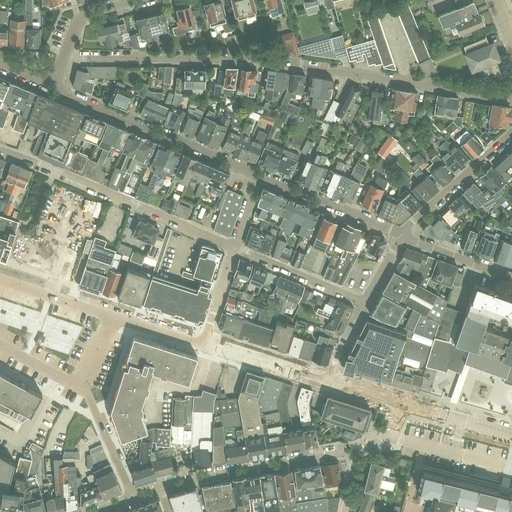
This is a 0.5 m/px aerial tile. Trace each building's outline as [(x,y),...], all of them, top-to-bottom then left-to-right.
[(225,16),(221,0),(212,2),(212,1),(210,0),(209,0),(205,1),(204,3),(209,21),(210,27),(223,23),(225,32),(233,30),(229,15),(225,16)] [(232,0),(236,15),(238,20),(256,15),(255,10),(252,0),(232,0)] [(266,0),(268,6),(270,12),(278,10),(278,12),(284,11),(282,3),(284,2),(283,0),(266,0)] [(479,14),(479,13),(477,14),(473,2),(469,3),(467,0),(454,0),(458,8),(447,12),(439,15),(443,26),(448,24),(452,35),(454,34),(455,35),(458,34),(458,32),(459,32),(460,32),(461,32),(463,36),(472,33),(470,28),(483,23),(482,22),(483,22),(483,21),(484,19),(482,15),(480,14),(479,14)] [(408,5),(405,6),(396,10),(399,16),(411,11),(408,5)] [(179,26),(172,28),(175,39),(178,47),(180,47),(185,47),(187,47),(183,33),(188,32),(188,31),(196,29),(194,23),(193,17),(200,15),(198,9),(191,11),(190,6),(177,9),(180,20),(178,20),(179,26)] [(411,11),(399,16),(401,22),(413,17),(411,11)] [(8,18),(8,13),(0,12),(0,44),(7,45),(8,18)] [(160,47),(158,41),(160,41),(158,35),(168,32),(167,30),(169,30),(164,12),(156,14),(156,15),(147,17),(154,47),(160,47)] [(33,46),(40,46),(40,29),(31,29),(32,14),(31,14),(27,14),(26,29),(26,46),(33,46)] [(378,16),(367,20),(369,25),(380,21),(378,16)] [(149,47),(154,47),(147,17),(145,18),(144,17),(136,19),(136,20),(140,32),(136,33),(139,42),(147,40),(149,47)] [(413,17),(401,22),(403,28),(416,23),(413,17)] [(25,20),(17,19),(11,19),(10,28),(9,45),(23,46),(25,20)] [(380,21),(369,25),(371,30),(382,27),(380,21)] [(416,23),(403,28),(406,33),(418,28),(416,23)] [(115,25),(98,29),(100,38),(103,37),(105,46),(112,45),(118,43),(124,41),(123,41),(122,35),(119,35),(118,34),(121,33),(121,31),(125,30),(124,24),(119,25),(119,24),(115,25)] [(382,27),(371,30),(373,35),(383,32),(382,27)] [(418,28),(406,33),(408,39),(420,34),(418,28)] [(383,32),(373,35),(374,39),(375,40),(385,37),(383,32)] [(140,47),(139,42),(136,33),(130,34),(131,39),(133,47),(138,47),(140,47)] [(238,47),(235,36),(234,33),(226,35),(229,48),(238,48),(238,47)] [(276,49),(275,51),(277,51),(293,54),(293,53),(300,54),(299,53),(298,47),(294,33),(283,36),(284,43),(269,47),(270,48),(276,49)] [(244,47),(241,34),(235,36),(238,47),(244,47)] [(420,34),(408,39),(411,45),(423,40),(420,34)] [(331,37),(298,47),(299,53),(336,58),(337,58),(337,57),(336,58),(334,51),(331,38),(332,38),(331,37)] [(385,37),(375,40),(376,45),(387,42),(385,37)] [(464,47),(470,62),(476,60),(478,76),(484,77),(490,76),(495,76),(501,74),(486,37),(464,47)] [(365,44),(359,45),(361,51),(365,50),(366,53),(365,53),(368,65),(375,63),(375,65),(382,63),(382,61),(380,56),(378,50),(376,45),(375,40),(374,39),(365,42),(365,44)] [(423,40),(411,45),(413,51),(425,46),(423,40)] [(387,42),(376,45),(378,50),(388,47),(387,42)] [(352,45),(346,47),(349,61),(356,59),(353,47),(352,45)] [(359,45),(353,47),(356,59),(356,61),(363,60),(361,51),(359,45)] [(425,46),(413,51),(416,56),(427,51),(425,46)] [(388,47),(378,50),(380,56),(390,52),(388,47)] [(427,51),(416,56),(418,63),(419,63),(430,58),(427,51)] [(390,52),(380,56),(382,61),(392,57),(390,52)] [(392,57),(382,61),(382,63),(383,66),(394,63),(392,57)] [(430,58),(419,63),(423,73),(423,74),(425,74),(433,75),(439,76),(439,75),(438,75),(431,57),(430,58)] [(115,78),(118,66),(83,66),(82,70),(77,69),(73,86),(85,91),(90,93),(91,92),(92,90),(93,88),(93,86),(92,84),(91,82),(87,82),(89,75),(109,75),(109,78),(115,78)] [(171,84),(173,67),(166,67),(164,80),(164,83),(171,84)] [(235,88),(238,68),(226,68),(226,71),(223,86),(228,87),(226,95),(232,96),(233,88),(235,88)] [(257,71),(249,70),(249,69),(243,68),(243,69),(241,69),(239,87),(238,87),(238,93),(248,95),(254,96),(255,90),(256,90),(257,82),(255,82),(257,71)] [(175,92),(185,93),(185,87),(195,87),(195,89),(196,89),(196,91),(202,91),(202,89),(204,89),(204,87),(206,87),(206,80),(208,80),(208,71),(206,71),(206,70),(205,70),(185,70),(185,69),(184,69),(184,77),(177,77),(175,92)] [(271,100),(276,71),(266,69),(263,87),(268,88),(267,99),(271,100)] [(223,86),(226,71),(219,70),(218,80),(217,85),(223,86)] [(283,93),(286,72),(276,71),(271,100),(277,100),(278,92),(283,93)] [(303,93),(306,75),(292,73),(290,90),(287,89),(279,109),(284,111),(291,113),(296,116),(297,116),(300,108),(288,103),(291,98),(294,99),(295,92),(303,93)] [(317,107),(322,78),(310,76),(307,98),(312,99),(311,106),(317,107)] [(0,104),(1,103),(10,81),(0,77),(0,104)] [(330,102),(333,80),(322,78),(317,107),(323,108),(324,101),(330,102)] [(27,121),(37,93),(10,81),(1,103),(0,104),(0,125),(2,126),(11,105),(13,106),(14,104),(24,108),(22,114),(19,113),(13,128),(22,132),(27,121)] [(133,94),(122,89),(124,84),(117,81),(116,85),(113,84),(111,91),(113,92),(109,102),(127,109),(133,94)] [(143,82),(137,95),(144,98),(147,89),(149,84),(143,82)] [(353,86),(350,85),(335,114),(351,122),(360,102),(353,99),(359,88),(353,85),(353,86)] [(158,103),(161,97),(157,96),(158,94),(147,89),(144,98),(147,99),(140,115),(151,119),(158,103)] [(400,121),(405,90),(393,89),(389,112),(396,113),(395,120),(400,121)] [(374,90),(373,91),(371,91),(367,117),(375,118),(374,122),(380,123),(383,103),(381,102),(383,92),(377,92),(377,90),(374,90)] [(414,116),(417,92),(405,90),(400,121),(407,122),(408,115),(414,116)] [(183,96),(185,93),(175,92),(174,94),(169,92),(164,105),(158,103),(151,119),(161,123),(168,107),(170,108),(173,100),(174,100),(174,95),(183,96)] [(84,112),(37,93),(27,121),(41,127),(38,136),(32,154),(38,156),(64,167),(84,112)] [(178,109),(183,96),(174,95),(174,100),(173,100),(170,108),(163,124),(177,130),(185,112),(178,109)] [(460,102),(458,99),(438,95),(435,113),(449,115),(448,118),(454,119),(453,121),(445,129),(449,134),(455,129),(456,129),(461,124),(462,121),(462,118),(455,116),(456,108),(457,108),(459,106),(460,102)] [(341,103),(334,100),(324,118),(332,122),(341,103)] [(416,115),(418,116),(420,119),(427,109),(423,105),(416,115)] [(504,125),(506,125),(507,119),(510,120),(511,110),(509,110),(509,107),(495,105),(493,106),(490,106),(488,113),(491,114),(486,114),(484,116),(483,119),(485,122),(490,123),(489,131),(497,132),(499,131),(499,127),(504,128),(504,125)] [(264,115),(275,120),(278,112),(268,107),(264,115)] [(186,134),(192,136),(199,121),(199,120),(203,111),(196,108),(192,117),(187,115),(180,131),(186,133),(186,134)] [(241,110),(237,109),(233,108),(233,111),(234,111),(233,117),(232,119),(230,123),(232,124),(222,149),(233,153),(241,133),(243,128),(239,126),(241,118),(238,117),(241,110)] [(234,111),(233,111),(226,108),(224,114),(232,117),(232,119),(233,117),(234,111)] [(218,116),(219,116),(215,114),(215,112),(209,110),(205,117),(196,138),(207,143),(218,116)] [(464,110),(462,121),(472,130),(476,125),(469,119),(471,112),(464,110)] [(64,167),(65,168),(81,175),(88,159),(89,156),(79,152),(81,146),(82,146),(85,140),(94,144),(104,121),(94,117),(84,112),(64,167)] [(275,120),(264,115),(262,115),(260,119),(273,124),(275,120)] [(207,143),(218,147),(227,127),(227,126),(230,119),(223,116),(222,117),(219,116),(218,116),(207,143)] [(423,122),(420,119),(418,116),(410,124),(415,130),(423,122)] [(243,158),(254,133),(251,131),(253,125),(245,122),(243,128),(241,133),(233,153),(243,158)] [(107,156),(119,127),(108,123),(98,145),(103,147),(98,160),(100,160),(98,163),(103,165),(107,156)] [(122,149),(129,131),(119,127),(107,156),(103,165),(108,167),(115,150),(120,152),(121,148),(122,149)] [(461,135),(456,129),(455,129),(449,134),(456,140),(472,158),(483,147),(472,135),(464,142),(459,137),(461,135)] [(243,158),(254,162),(266,133),(260,131),(258,134),(254,133),(243,158)] [(128,166),(141,136),(131,132),(123,152),(127,153),(123,164),(128,166)] [(348,142),(355,146),(360,138),(352,134),(348,142)] [(390,135),(378,154),(385,159),(388,155),(398,141),(390,135)] [(146,167),(156,143),(141,136),(128,166),(127,168),(132,171),(136,163),(146,167)] [(456,144),(455,143),(454,143),(453,142),(452,142),(451,142),(450,142),(449,142),(443,136),(439,140),(463,166),(470,159),(456,144)] [(361,139),(358,144),(365,148),(368,143),(361,139)] [(456,172),(463,166),(439,140),(435,143),(442,150),(439,154),(456,172)] [(274,171),(283,148),(277,146),(277,145),(267,141),(258,164),(274,171)] [(322,154),(324,149),(325,147),(326,144),(320,142),(312,162),(307,160),(306,162),(305,162),(304,165),(304,166),(298,181),(308,185),(322,154)] [(308,142),(301,155),(305,157),(312,144),(308,142)] [(417,166),(425,158),(410,142),(403,149),(417,166)] [(156,184),(170,149),(159,144),(149,168),(155,170),(152,177),(144,173),(142,178),(134,197),(148,202),(152,191),(156,184)] [(511,147),(493,165),(500,173),(503,170),(511,161),(511,147)] [(274,171),(290,177),(299,154),(289,150),(289,151),(283,148),(274,171)] [(172,178),(182,154),(170,149),(156,184),(161,186),(166,175),(172,178)] [(186,182),(187,181),(196,159),(183,154),(173,179),(179,182),(180,180),(186,182)] [(323,167),(327,156),(322,154),(308,185),(318,189),(327,169),(323,167)] [(442,185),(454,174),(437,154),(430,159),(434,163),(428,169),(442,185)] [(384,160),(391,165),(395,159),(388,155),(385,159),(384,160)] [(103,165),(98,163),(88,159),(81,175),(96,181),(101,170),(103,165)] [(206,181),(213,166),(196,159),(187,181),(194,184),(196,181),(200,183),(202,179),(206,181)] [(381,173),(387,165),(380,159),(374,168),(381,173)] [(329,169),(320,190),(331,194),(340,174),(342,168),(344,163),(338,161),(334,171),(329,169)] [(11,193),(21,167),(12,163),(4,182),(9,183),(6,191),(11,193)] [(359,182),(361,177),(362,177),(367,167),(356,163),(350,178),(349,178),(341,199),(351,203),(359,182)] [(222,192),(224,187),(230,174),(222,170),(213,166),(206,181),(212,183),(210,187),(212,188),(210,193),(212,194),(212,195),(219,198),(222,192)] [(31,171),(21,167),(11,193),(8,201),(4,213),(10,215),(14,203),(13,202),(16,195),(19,187),(24,189),(31,171)] [(118,190),(126,171),(115,167),(110,180),(107,185),(118,190)] [(482,183),(486,187),(496,198),(500,203),(501,204),(506,199),(501,194),(503,192),(498,188),(505,182),(491,167),(480,177),(481,178),(479,180),(482,183)] [(331,194),(341,199),(349,178),(344,176),(347,170),(342,168),(340,174),(331,194)] [(427,198),(438,188),(427,176),(426,176),(418,168),(413,172),(418,178),(413,183),(416,186),(415,186),(427,198)] [(107,185),(110,180),(103,178),(106,172),(101,170),(96,181),(107,185)] [(503,170),(500,173),(507,181),(511,178),(503,170)] [(134,197),(142,178),(126,171),(118,190),(134,197)] [(398,177),(407,186),(412,181),(404,172),(398,177)] [(370,184),(362,203),(375,209),(385,184),(387,181),(378,177),(374,185),(370,184)] [(486,187),(481,191),(474,183),(464,192),(477,206),(481,202),(490,211),(500,203),(496,198),(486,187)] [(259,216),(264,218),(274,193),(263,188),(261,192),(257,204),(263,206),(259,216)] [(227,189),(213,230),(230,237),(235,221),(243,195),(228,189),(227,189)] [(410,213),(421,204),(409,191),(405,189),(398,196),(400,199),(399,200),(410,213)] [(148,202),(158,207),(162,196),(152,191),(148,202)] [(280,214),(287,198),(274,193),(264,218),(269,221),(269,222),(275,225),(275,223),(277,219),(279,214),(280,214)] [(450,207),(457,215),(471,202),(462,193),(448,206),(450,207)] [(396,203),(396,198),(388,195),(386,198),(385,198),(378,214),(390,220),(397,204),(396,203)] [(400,223),(410,213),(399,200),(400,199),(398,196),(396,198),(396,203),(397,204),(390,220),(398,223),(400,223)] [(165,199),(161,208),(174,213),(178,204),(179,202),(171,198),(170,201),(165,199)] [(281,225),(286,228),(297,202),(287,198),(280,214),(279,214),(277,219),(282,221),(281,225)] [(300,228),(309,207),(297,202),(286,228),(285,231),(290,233),(293,225),(300,228)] [(178,204),(174,213),(187,219),(191,210),(178,204)] [(316,219),(319,211),(309,207),(300,228),(298,233),(307,236),(306,238),(312,240),(316,229),(315,229),(318,220),(316,219)] [(439,214),(424,228),(425,233),(443,240),(444,238),(450,241),(462,221),(457,215),(450,207),(440,216),(439,214)] [(0,258),(6,260),(19,221),(0,214),(0,258)] [(334,229),(336,223),(323,217),(316,235),(315,234),(311,244),(328,251),(328,250),(329,251),(338,230),(336,229),(334,229)] [(259,250),(267,227),(268,222),(262,219),(261,225),(263,226),(262,231),(251,226),(245,244),(259,250)] [(461,246),(472,251),(479,233),(479,232),(482,222),(476,220),(472,230),(467,228),(461,246)] [(157,260),(164,239),(156,236),(159,229),(152,226),(153,224),(147,222),(147,224),(140,221),(133,235),(152,243),(147,256),(157,260)] [(340,257),(353,226),(344,222),(340,232),(339,232),(339,230),(338,230),(329,251),(332,251),(330,256),(332,256),(329,263),(323,277),(330,280),(339,259),(339,257),(340,257)] [(355,251),(363,230),(353,226),(340,257),(345,259),(346,258),(354,262),(359,252),(355,251)] [(259,250),(269,254),(277,231),(267,227),(259,250)] [(151,277),(156,278),(171,230),(167,228),(164,239),(157,260),(151,277)] [(476,252),(491,258),(500,235),(495,233),(495,234),(493,240),(490,239),(491,234),(484,232),(483,236),(482,236),(476,252)] [(362,247),(380,256),(386,244),(385,239),(374,234),(369,245),(365,242),(362,247)] [(104,247),(106,241),(95,237),(94,241),(89,254),(79,285),(102,292),(116,251),(104,247)] [(287,262),(291,252),(283,249),(286,241),(277,238),(271,255),(287,262)] [(493,258),(511,265),(511,238),(509,243),(500,239),(493,258)] [(89,254),(94,241),(87,239),(83,252),(89,254)] [(197,260),(216,266),(221,253),(213,250),(214,248),(202,244),(197,260)] [(425,264),(428,256),(423,254),(407,248),(399,261),(399,262),(394,271),(394,270),(394,271),(404,276),(410,266),(417,269),(422,272),(425,264)] [(300,268),(306,254),(296,250),(290,263),(300,267),(300,268)] [(143,263),(145,256),(133,252),(130,259),(143,263)] [(115,271),(119,261),(121,256),(116,254),(110,270),(102,293),(114,296),(122,273),(115,271)] [(425,288),(436,258),(428,256),(425,264),(422,272),(418,284),(425,288)] [(354,262),(346,258),(345,259),(340,257),(339,257),(339,259),(330,280),(342,285),(354,262)] [(247,280),(252,264),(240,259),(232,283),(237,285),(239,277),(247,280)] [(441,282),(447,263),(437,259),(431,278),(441,282)] [(212,280),(216,266),(197,260),(193,274),(212,280)] [(447,263),(441,282),(450,285),(457,266),(447,263)] [(257,294),(267,271),(255,266),(254,268),(250,280),(257,283),(251,299),(255,301),(257,294)] [(130,301),(139,273),(128,269),(118,297),(130,301)] [(212,280),(193,274),(183,271),(182,276),(200,282),(197,291),(199,292),(190,320),(200,323),(203,322),(211,296),(207,294),(212,280)] [(418,284),(404,276),(394,271),(382,291),(407,305),(413,309),(421,313),(439,323),(445,306),(447,300),(425,288),(418,284)] [(139,273),(130,301),(140,305),(150,276),(139,273)] [(278,293),(271,310),(274,310),(279,313),(292,281),(280,276),(274,292),(278,293)] [(164,281),(156,278),(151,277),(142,305),(155,309),(164,281)] [(166,313),(175,284),(164,281),(155,309),(166,313)] [(297,303),(304,286),(292,281),(279,313),(283,314),(286,308),(290,309),(294,301),(297,303)] [(511,296),(510,296),(497,291),(490,288),(490,289),(476,284),(476,283),(475,283),(475,284),(470,298),(469,299),(470,299),(465,313),(464,314),(460,327),(459,328),(455,342),(454,342),(454,343),(434,337),(433,339),(431,346),(425,366),(446,372),(447,372),(448,368),(461,373),(463,368),(467,370),(469,364),(505,376),(504,379),(503,382),(511,385),(511,296)] [(178,317),(187,288),(175,284),(166,313),(178,317)] [(199,292),(197,291),(187,288),(178,317),(190,320),(199,292)] [(230,288),(229,294),(242,298),(244,293),(230,288)] [(311,298),(313,292),(306,289),(301,301),(308,304),(309,303),(314,306),(316,300),(311,298)] [(396,325),(406,306),(382,292),(370,314),(380,319),(396,325)] [(227,332),(238,300),(238,299),(228,296),(225,305),(223,312),(218,326),(219,326),(221,330),(227,332)] [(318,308),(347,320),(353,307),(338,301),(330,298),(328,303),(335,307),(332,313),(319,307),(318,308)] [(237,335),(247,304),(248,303),(238,300),(227,332),(237,335)] [(256,311),(257,307),(247,304),(237,335),(247,339),(253,322),(256,311)] [(435,335),(446,339),(452,322),(458,324),(462,312),(445,306),(439,323),(435,335)] [(257,342),(267,310),(257,307),(256,311),(260,313),(257,323),(253,322),(247,339),(257,342)] [(342,332),(347,320),(318,308),(316,312),(329,318),(326,325),(342,332)] [(268,309),(267,310),(257,342),(268,345),(273,328),(269,327),(274,310),(271,310),(268,309)] [(413,331),(421,313),(413,309),(404,328),(413,331)] [(435,335),(439,323),(421,313),(413,331),(412,332),(433,339),(434,337),(435,335)] [(302,338),(307,322),(296,318),(293,328),(298,330),(297,335),(293,334),(287,351),(298,355),(303,338),(302,338)] [(405,336),(406,333),(366,320),(351,350),(347,358),(345,365),(348,371),(390,383),(391,378),(394,365),(397,355),(405,336)] [(286,350),(294,325),(287,322),(286,325),(277,322),(271,340),(270,340),(269,345),(270,345),(270,344),(277,346),(277,347),(286,350)] [(320,332),(319,334),(328,337),(329,337),(338,340),(341,334),(334,332),(322,328),(320,332)] [(335,348),(339,340),(338,340),(329,337),(328,337),(319,334),(315,349),(315,350),(312,359),(326,363),(328,362),(333,347),(335,348)] [(121,439),(142,431),(147,430),(140,409),(151,375),(149,374),(150,371),(189,383),(197,356),(133,336),(126,360),(133,362),(132,365),(131,368),(124,366),(110,409),(121,439)] [(418,391),(425,366),(431,346),(405,336),(397,355),(394,365),(391,378),(390,383),(418,391)] [(298,355),(310,358),(315,342),(303,338),(298,355)] [(258,400),(265,376),(247,370),(246,372),(238,398),(248,457),(267,453),(258,400)] [(0,371),(0,409),(23,422),(31,415),(42,394),(0,371)] [(277,403),(284,382),(265,376),(258,400),(267,453),(286,450),(277,403)] [(287,403),(290,394),(293,385),(284,382),(277,403),(286,450),(305,447),(301,422),(291,424),(287,403)] [(309,403),(310,400),(313,391),(301,387),(298,397),(297,402),(301,422),(305,447),(318,444),(317,444),(318,444),(318,439),(317,439),(314,423),(311,424),(309,408),(309,403)] [(213,411),(214,400),(216,394),(203,389),(201,395),(193,396),(192,411),(213,411)] [(192,411),(193,396),(185,396),(185,399),(173,398),(172,424),(184,425),(183,430),(191,430),(192,411)] [(341,429),(341,431),(343,434),(346,436),(349,437),(353,437),(356,435),(359,433),(360,429),(363,430),(370,409),(328,396),(321,417),(324,418),(323,420),(330,427),(335,423),(335,421),(342,423),(341,425),(341,427),(341,429)] [(212,463),(248,457),(238,398),(238,399),(214,400),(213,411),(212,448),(212,463)] [(212,448),(213,411),(192,411),(191,430),(191,445),(191,451),(193,451),(195,466),(211,463),(209,448),(212,448)] [(183,430),(184,425),(172,424),(171,428),(171,443),(183,443),(183,445),(191,445),(191,430),(183,430)] [(157,432),(157,428),(154,427),(147,430),(142,431),(141,441),(140,461),(129,466),(136,483),(156,477),(152,462),(157,460),(154,452),(150,453),(151,443),(156,441),(156,436),(157,432)] [(156,441),(156,446),(170,447),(171,428),(157,428),(157,432),(156,436),(156,441)] [(20,457),(11,490),(24,491),(24,501),(21,511),(45,511),(45,510),(35,474),(44,449),(32,443),(29,448),(28,448),(29,449),(30,449),(32,460),(20,457)] [(91,454),(97,452),(103,449),(101,444),(90,449),(91,454)] [(156,477),(175,471),(170,454),(170,447),(154,452),(157,460),(152,462),(156,477)] [(62,459),(62,465),(75,465),(75,459),(80,458),(80,453),(71,453),(70,453),(64,452),(63,457),(63,458),(63,459),(62,459)] [(0,454),(0,511),(21,511),(24,501),(24,491),(11,490),(7,490),(15,463),(0,454)] [(62,476),(62,465),(62,459),(62,458),(53,458),(54,474),(52,475),(52,477),(55,476),(62,476)] [(341,484),(338,463),(323,465),(325,482),(326,482),(326,487),(341,484)] [(385,468),(383,467),(384,466),(371,463),(368,477),(380,480),(388,482),(393,483),(394,478),(381,475),(382,473),(384,473),(385,468)] [(62,465),(62,476),(63,494),(66,494),(67,510),(77,507),(75,465),(62,465)] [(93,474),(103,497),(122,489),(113,470),(108,472),(106,466),(93,473),(93,474)] [(324,482),(322,483),(319,466),(307,468),(312,498),(311,511),(327,511),(328,504),(338,506),(340,497),(327,499),(326,486),(324,486),(324,482)] [(295,491),(298,511),(311,511),(312,498),(307,468),(295,470),(292,470),(294,480),(295,491)] [(298,511),(295,491),(292,470),(274,473),(279,511),(298,511)] [(452,511),(455,499),(464,502),(463,507),(483,511),(484,511),(486,507),(493,509),(498,510),(504,511),(505,511),(511,511),(511,493),(508,493),(502,491),(497,490),(459,481),(458,480),(454,479),(453,479),(438,475),(436,475),(433,474),(431,474),(428,473),(427,473),(424,472),(423,472),(420,484),(419,489),(419,490),(418,490),(433,494),(432,496),(436,497),(432,511),(452,511)] [(279,511),(274,473),(259,475),(259,476),(264,502),(265,509),(265,511),(279,511)] [(81,505),(103,497),(93,474),(87,477),(88,481),(80,484),(81,505)] [(250,511),(265,511),(265,509),(264,502),(259,476),(259,475),(259,476),(246,478),(250,505),(250,507),(250,511)] [(61,511),(64,511),(63,494),(62,476),(55,476),(52,477),(41,477),(41,480),(42,484),(51,482),(52,496),(56,497),(58,504),(54,505),(56,511),(61,511)] [(246,478),(246,477),(231,480),(235,508),(232,511),(250,511),(250,507),(250,505),(246,478)] [(380,480),(368,477),(364,490),(370,492),(369,495),(366,494),(360,509),(367,511),(369,511),(374,502),(371,501),(374,493),(377,494),(379,487),(387,489),(388,482),(380,480)] [(232,511),(235,508),(231,480),(202,485),(206,508),(213,511),(212,511),(232,511)] [(47,511),(56,511),(54,505),(58,504),(56,497),(52,496),(51,482),(42,484),(47,511)] [(206,511),(205,511),(205,510),(203,511),(197,488),(185,491),(184,490),(189,511),(206,511)] [(189,511),(184,490),(168,494),(174,511),(189,511)] [(164,511),(164,509),(159,498),(131,509),(132,511),(164,511)]
